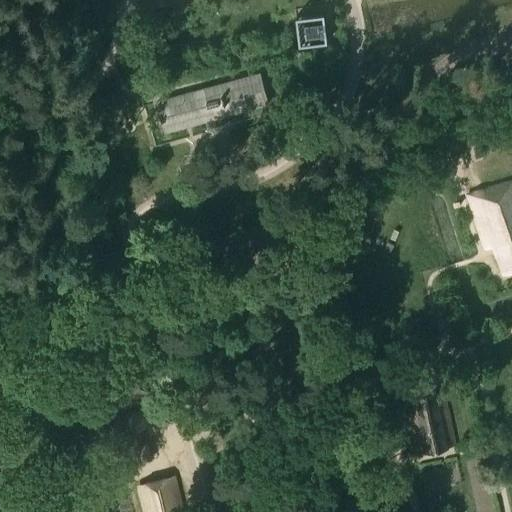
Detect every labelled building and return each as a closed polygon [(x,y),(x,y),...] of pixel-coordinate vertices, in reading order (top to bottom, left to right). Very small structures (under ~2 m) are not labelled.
[(325,13),(296,16),(299,44),(328,41),(325,13)] [(260,73),(156,101),(164,133),(228,116),(269,105),(260,73)] [(477,146),(471,153),(478,159),(484,152),(477,146)] [(501,276),(511,272),(511,180),(491,187),(466,194),(484,250),(491,247),(501,276)] [(264,278),(223,286),(220,295),(221,306),(231,312),(267,304),(277,295),(274,281),(264,278)] [(392,361),(424,351),(422,343),(428,341),(426,332),(386,344),(392,361)] [(66,380),(81,424),(151,400),(144,378),(136,356),(66,380)] [(458,390),(472,388),(470,377),(457,379),(458,390)] [(233,393),(236,397),(256,428),(274,415),(251,380),(233,393)] [(415,454),(455,446),(456,446),(444,391),(418,396),(416,387),(401,390),(415,454)] [(142,511),(184,511),(175,476),(136,486),(142,511)]
